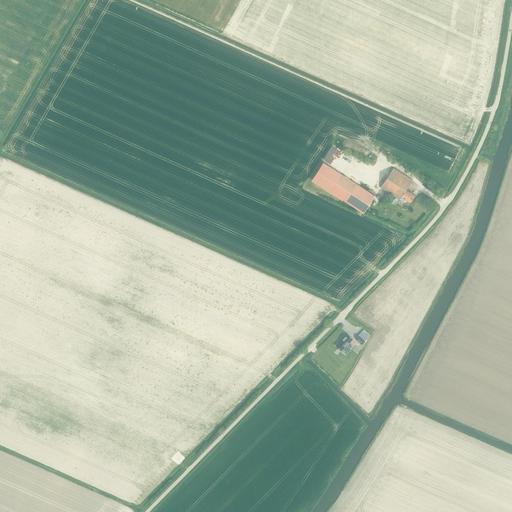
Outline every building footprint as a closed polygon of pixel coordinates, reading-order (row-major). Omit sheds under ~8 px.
[(330,191),(341,174),(323,162),(312,180),(330,191)] [(393,168),(381,187),(400,200),(400,199),(405,202),(407,200),(410,202),(415,195),(406,190),(412,180),(393,168)] [(330,191),(364,213),(375,195),(341,174),(330,191)] [(340,342),(336,345),(341,350),(344,347),(347,351),(353,345),(349,342),(352,339),(347,334),(346,336),(345,335),(342,338),(343,339),(340,342)] [(359,335),(356,338),(358,340),(362,344),(364,341),(360,337),(359,335)]
